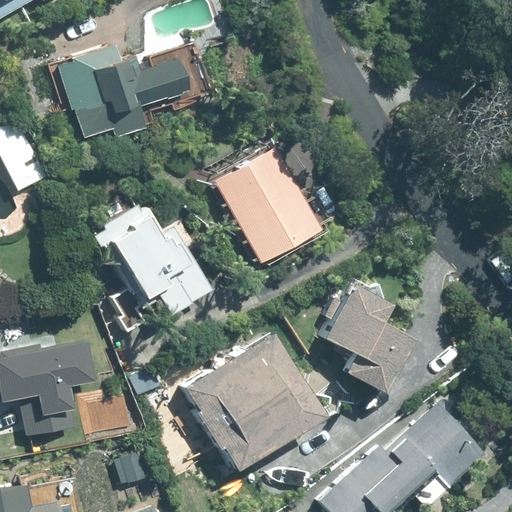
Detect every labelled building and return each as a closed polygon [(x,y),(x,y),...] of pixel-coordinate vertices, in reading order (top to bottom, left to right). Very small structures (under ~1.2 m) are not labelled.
[(0,0),(0,16),(28,0),(0,0)] [(207,94),(189,39),(141,54),(143,61),(131,65),(127,52),(111,58),(106,43),(64,56),(69,71),(61,73),(81,136),(107,127),(110,136),(140,126),(139,123),(149,120),(145,108),(165,102),(167,106),(207,94)] [(40,173),(14,123),(0,123),(0,160),(13,187),(40,173)] [(253,261),(315,227),(270,144),(208,178),(253,261)] [(172,192),(180,183),(169,173),(161,182),(172,192)] [(160,312),(203,288),(167,225),(157,232),(142,206),(135,211),(131,204),(97,224),(99,229),(87,235),(119,289),(106,296),(116,315),(113,317),(121,331),(138,321),(131,308),(151,296),(160,312)] [(385,302),(345,281),(336,298),(329,295),(320,313),(326,316),(316,335),(346,351),(336,371),(376,393),(405,337),(375,320),(385,302)] [(230,469),(319,414),(266,329),(177,384),(191,407),(187,410),(210,447),(214,444),(230,469)] [(74,343),(0,352),(0,398),(26,395),(28,409),(9,412),(12,434),(65,426),(62,403),(58,403),(55,381),(79,378),(74,343)] [(125,397),(78,398),(79,431),(125,430),(125,397)] [(457,409),(455,402),(448,399),(442,399),(435,403),(432,401),(381,446),(377,442),(314,497),(326,511),(386,511),(407,494),(413,501),(421,502),(478,452),(452,423),(457,413),(457,409)] [(0,511),(54,511),(53,502),(24,507),(20,485),(0,488),(0,511)]
